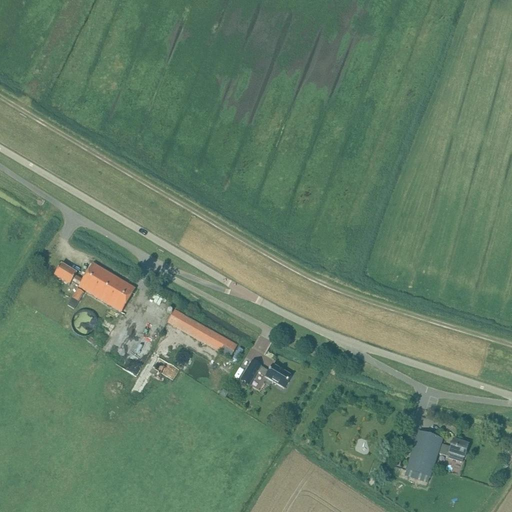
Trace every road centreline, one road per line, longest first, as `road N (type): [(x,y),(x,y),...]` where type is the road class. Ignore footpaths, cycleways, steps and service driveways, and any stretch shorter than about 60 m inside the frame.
road 1 (track): [(0,97),(308,283),(511,345)]
road 2 (unclassified): [(258,301),(0,149)]
road 3 (unclassified): [(258,301),(158,264),(0,167)]
road 4 (unclassified): [(511,394),(312,330),(258,301)]
